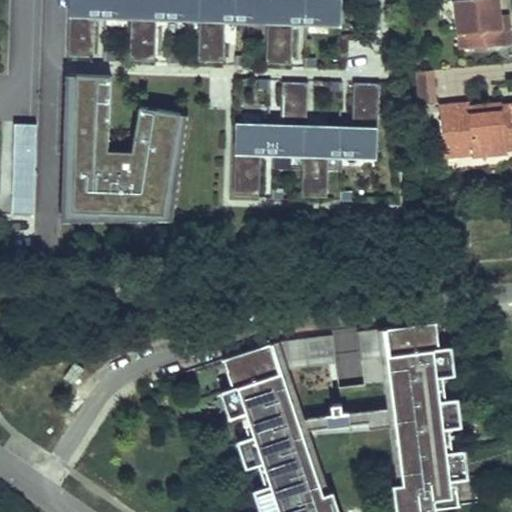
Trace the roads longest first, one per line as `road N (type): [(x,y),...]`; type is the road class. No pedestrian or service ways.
road 1 (residential): [(511,293),(307,318),(143,365),(79,423),(38,491)]
road 2 (residential): [(45,238),(56,0)]
